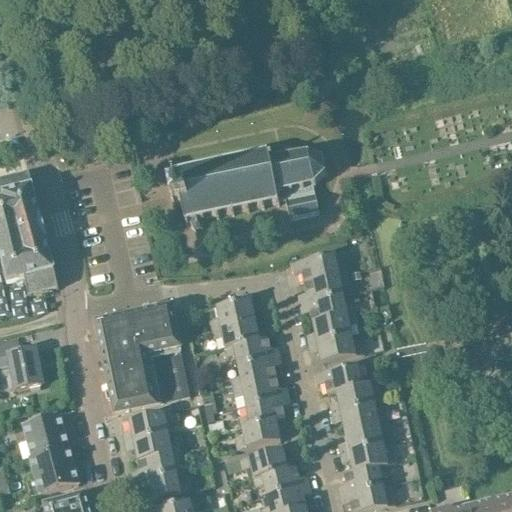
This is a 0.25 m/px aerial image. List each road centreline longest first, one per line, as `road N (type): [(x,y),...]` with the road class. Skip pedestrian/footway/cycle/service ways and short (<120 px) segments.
road 1 (residential): [(331,511),(280,284),(72,313)]
road 2 (unclassified): [(26,101),(81,77),(253,28)]
road 3 (tertiary): [(72,313),(64,229),(26,101)]
road 4 (tertiary): [(109,511),(72,313)]
